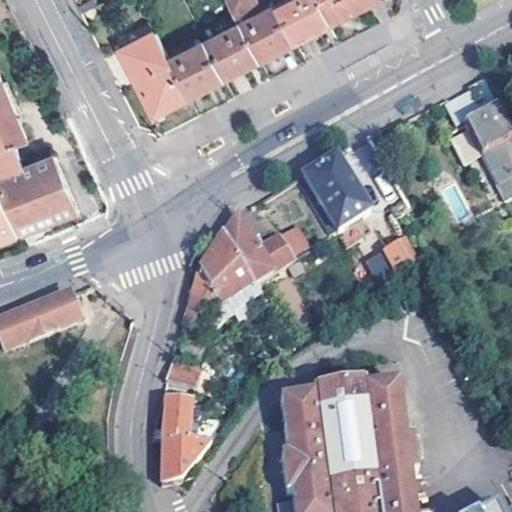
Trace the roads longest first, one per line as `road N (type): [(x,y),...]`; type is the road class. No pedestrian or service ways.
road 1 (tertiary): [(453,53),(243,168),(155,230)]
road 2 (residential): [(145,511),(130,433),(162,291),(155,230)]
road 3 (residential): [(34,0),(155,230)]
road 4 (tertiary): [(155,230),(0,295)]
